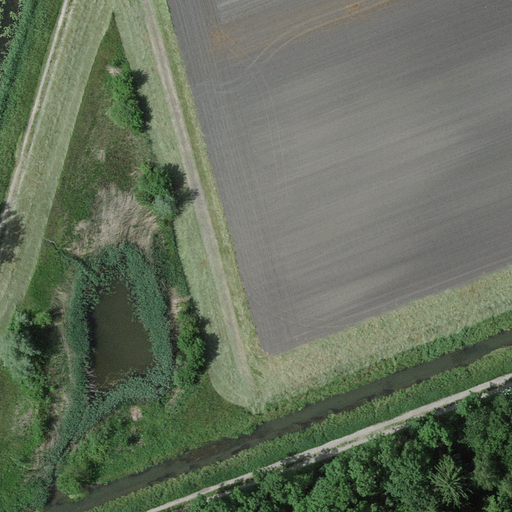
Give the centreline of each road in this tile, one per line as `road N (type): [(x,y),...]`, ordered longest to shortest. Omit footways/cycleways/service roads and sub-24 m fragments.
road 1 (track): [(143,0),(249,390)]
road 2 (track): [(163,511),(511,382)]
road 3 (track): [(71,0),(0,246)]
